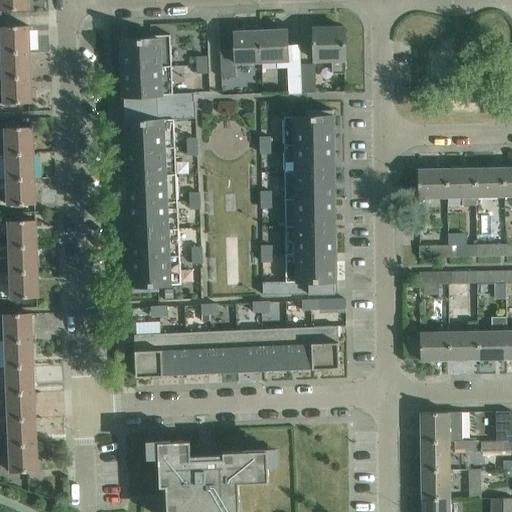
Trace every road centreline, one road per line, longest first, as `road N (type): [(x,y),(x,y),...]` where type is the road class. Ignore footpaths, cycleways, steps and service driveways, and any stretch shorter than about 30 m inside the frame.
road 1 (residential): [(81,406),(65,3)]
road 2 (residential): [(81,406),(387,393)]
road 3 (residential): [(387,393),(384,137)]
road 4 (residential): [(384,137),(382,0)]
road 5 (residential): [(384,137),(511,135)]
road 6 (residential): [(387,393),(511,391)]
